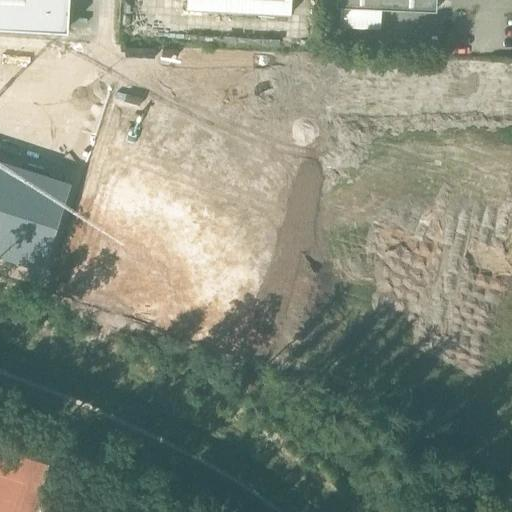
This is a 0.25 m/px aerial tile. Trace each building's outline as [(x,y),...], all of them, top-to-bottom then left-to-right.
[(0,0),(0,27),(65,31),(67,0),(0,0)] [(185,0),(185,10),(289,16),(290,0),(185,0)] [(435,12),(435,0),(334,0),(334,8),(435,12)] [(110,102),(54,274),(102,290),(158,117),(110,102)] [(158,117),(102,290),(148,305),(204,133),(158,117)] [(204,133),(148,305),(195,320),(251,148),(204,133)] [(448,165),(410,280),(467,299),(473,280),(511,165),(454,146),(447,165),(448,165)] [(327,147),(296,243),(353,262),(384,166),(327,147)] [(384,166),(353,262),(410,280),(448,165),(447,165),(390,147),(384,166)] [(251,148),(195,320),(242,336),(298,163),(251,148)] [(69,182),(0,159),(0,256),(41,270),(69,182)] [(511,165),(473,280),(511,292),(511,160),(511,165)] [(296,243),(271,320),(328,338),(353,262),(296,243)] [(353,262),(328,338),(385,357),(410,280),(353,262)] [(410,280),(385,357),(442,376),(467,299),(410,280)] [(467,299),(442,376),(511,398),(511,292),(473,280),(467,299)]
